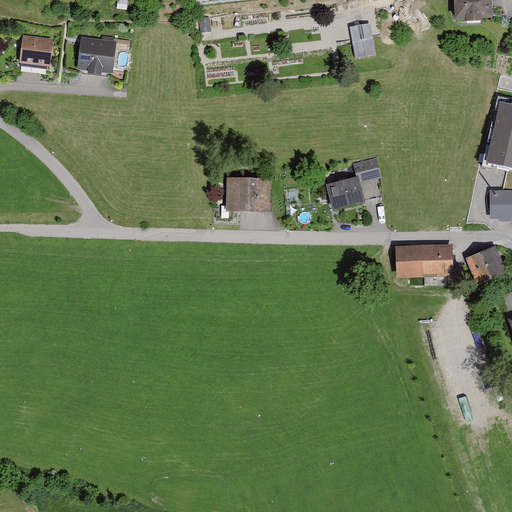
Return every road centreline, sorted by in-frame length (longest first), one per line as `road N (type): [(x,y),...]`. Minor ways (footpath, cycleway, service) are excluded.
road 1 (residential): [(511,242),(104,231)]
road 2 (residential): [(104,231),(39,148),(0,120)]
road 3 (residential): [(124,95),(0,87)]
